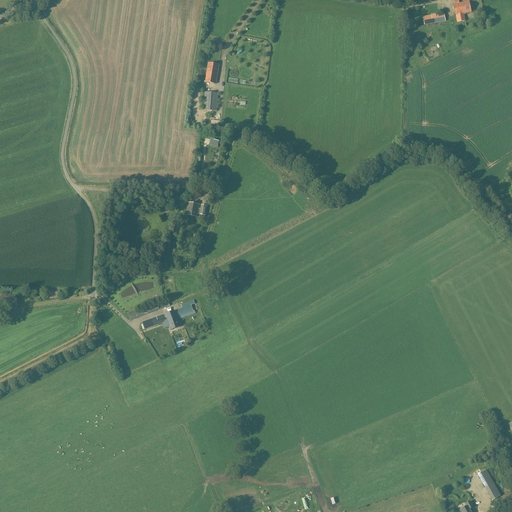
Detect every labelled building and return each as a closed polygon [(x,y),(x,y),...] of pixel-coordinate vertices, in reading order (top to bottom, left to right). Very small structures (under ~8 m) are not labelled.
[(457,5),(454,5),(456,16),(459,15),(460,22),(465,21),(464,14),(471,13),(469,2),(459,4),(457,4),(457,5)] [(444,13),(423,17),(424,25),(446,22),(444,13)] [(209,63),(206,82),(216,84),(217,77),(219,65),(209,63)] [(204,92),(203,110),(217,111),(218,93),(204,92)] [(188,203),(186,215),(197,217),(198,214),(199,209),(199,205),(188,203)] [(5,296),(0,296),(0,306),(0,309),(4,309),(4,311),(13,310),(12,307),(17,306),(15,295),(5,297),(5,296)] [(164,315),(142,323),(145,330),(159,325),(167,322),(170,331),(181,327),(179,320),(182,319),(195,314),(194,311),(193,312),(191,305),(195,304),(194,300),(181,305),(182,309),(176,311),(165,315),(164,315)] [(140,309),(129,313),(131,321),(170,307),(168,301),(141,311),(140,309)] [(486,470),(478,475),(492,501),(500,496),(486,470)] [(466,507),(460,510),(460,511),(471,511),(471,510),(474,508),(470,501),(465,504),(466,507)]
